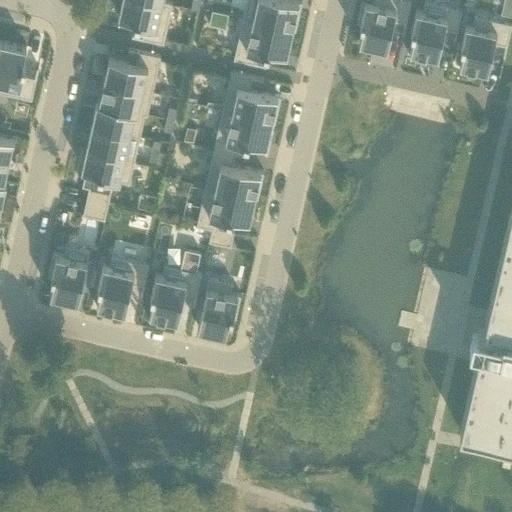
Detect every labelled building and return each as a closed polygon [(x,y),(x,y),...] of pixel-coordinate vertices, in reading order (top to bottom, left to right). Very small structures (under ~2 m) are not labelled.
[(155,0),(121,0),(118,16),(135,20),(134,23),(144,25),(141,36),(140,36),(140,37),(140,38),(163,43),(172,3),(162,1),(155,0)] [(192,0),(191,8),(199,10),(200,0),(192,0)] [(246,0),(243,17),(293,28),(292,29),(295,30),(302,2),(293,0),(246,0)] [(364,0),(361,0),(356,22),(362,24),(359,41),(386,47),(393,19),(404,22),(404,23),(405,23),(405,24),(411,0),(408,0),(372,0),(372,2),(364,0)] [(414,32),(408,55),(436,62),(444,28),(455,30),(455,32),(456,32),(462,9),(424,1),(422,10),(416,8),(411,31),(414,32)] [(463,46),(459,67),(487,73),(494,42),(505,44),(505,46),(506,46),(509,35),(511,23),(475,15),(473,24),(465,23),(460,45),(463,46)] [(243,17),(233,59),(256,64),(256,63),(257,62),(255,62),(258,51),(268,53),(269,50),(287,54),(292,29),(293,28),(243,17)] [(3,41),(0,54),(0,91),(31,99),(36,75),(35,75),(34,76),(23,74),(25,64),(22,63),(26,46),(3,41)] [(108,57),(103,80),(152,91),(160,55),(137,50),(137,52),(138,52),(135,63),(108,57)] [(230,71),(222,109),(272,121),(274,122),(280,96),(249,89),(252,77),(253,78),(253,76),(230,71)] [(98,101),(98,103),(145,113),(144,114),(147,115),(152,91),(103,80),(98,101)] [(96,101),(91,124),(140,135),(144,114),(145,113),(98,103),(98,101),(96,101)] [(169,106),(166,118),(174,120),(176,108),(169,106)] [(222,109),(213,148),(236,153),(236,152),(235,152),(238,141),(248,143),(249,140),(266,144),(272,121),(222,109)] [(166,118),(163,130),(171,131),(174,120),(166,118)] [(91,124),(86,147),(135,158),(140,135),(91,124)] [(0,158),(9,160),(14,139),(0,135),(0,158)] [(86,147),(81,169),(86,170),(82,186),(88,187),(89,186),(110,191),(113,179),(129,183),(135,158),(86,147)] [(213,148),(205,185),(255,196),(255,197),(258,198),(263,171),(233,165),(232,164),(235,153),(236,154),(236,153),(213,148)] [(158,151),(156,163),(164,164),(166,153),(158,151)] [(0,181),(3,183),(4,182),(9,160),(0,158),(0,181)] [(205,185),(196,225),(211,228),(211,227),(218,228),(218,227),(221,217),(231,219),(232,216),(249,220),(255,197),(255,196),(205,185)] [(89,186),(86,200),(108,205),(111,191),(89,186)] [(86,200),(83,214),(104,219),(108,205),(86,200)] [(511,203),(509,216),(487,310),(485,320),(483,328),(477,327),(477,329),(473,328),(469,343),(473,344),(473,346),(479,347),(477,356),(461,422),(459,431),(487,437),(511,443),(511,203)] [(211,228),(209,241),(230,246),(234,231),(218,228),(218,229),(212,227),(211,228)] [(53,252),(48,275),(54,276),(50,294),(78,300),(89,250),(65,245),(63,254),(53,252)] [(153,296),(148,319),(176,325),(183,291),(195,294),(194,295),(196,295),(196,296),(201,273),(196,271),(200,252),(184,248),(180,268),(164,264),(162,273),(155,272),(150,295),(153,296)] [(101,287),(96,307),(124,314),(131,283),(142,285),(142,286),(143,287),(149,264),(111,255),(109,265),(103,263),(97,286),(101,287)] [(209,277),(197,327),(225,333),(229,316),(235,317),(241,294),(230,292),(232,283),(209,277)]
